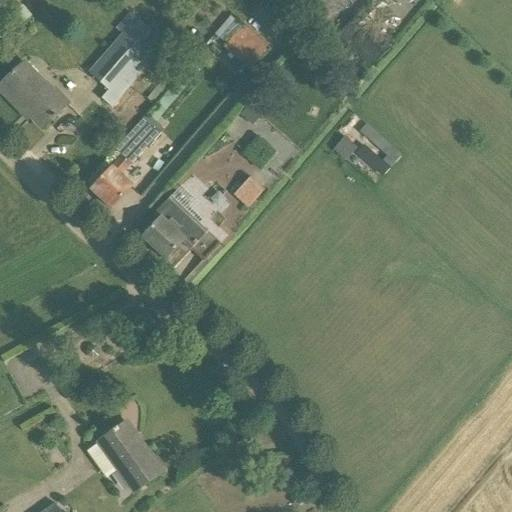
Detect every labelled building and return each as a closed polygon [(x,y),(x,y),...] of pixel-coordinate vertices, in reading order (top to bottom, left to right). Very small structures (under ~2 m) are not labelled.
[(27,0),(21,0),(0,20),(0,48),(39,14),(27,0)] [(395,45),(379,28),(393,14),(378,0),(374,0),(340,34),(372,67),(395,45)] [(215,35),(227,45),(243,27),(231,17),(215,35)] [(162,43),(136,20),(89,74),(115,97),(162,43)] [(195,59),(206,68),(215,57),(209,52),(204,48),(195,59)] [(56,88),(53,91),(26,64),(17,73),(16,72),(0,88),(0,90),(24,115),(27,112),(45,130),(62,114),(61,113),(70,103),(56,88)] [(137,163),(165,128),(149,116),(122,151),(137,163)] [(374,128),(355,150),(384,176),(403,154),(374,128)] [(356,152),(343,141),(334,152),(347,164),(355,153),(356,152)] [(132,188),(120,177),(130,166),(122,159),(92,191),(113,211),(132,188)] [(263,193),(249,180),(234,196),(248,209),(263,193)] [(208,235),(170,199),(158,212),(164,218),(143,240),(166,262),(184,244),(192,252),(208,235)] [(91,343),(89,346),(87,350),(89,354),(92,357),(95,357),(99,355),(101,350),(101,347),(99,344),(96,343),(93,343),(91,343)] [(163,473),(128,425),(109,439),(89,454),(107,480),(119,471),(135,493),(144,487),(163,473)]
